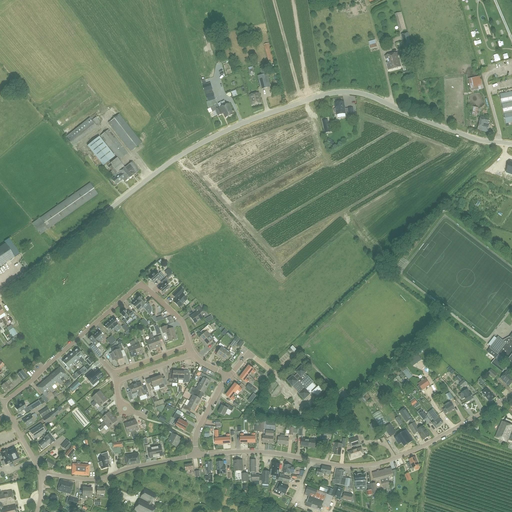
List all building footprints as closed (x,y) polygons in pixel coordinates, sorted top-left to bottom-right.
[(395,14),(399,31),(406,29),(401,12),(395,14)] [(410,43),(408,33),(401,34),(404,45),(410,43)] [(377,47),(375,40),(369,41),(371,49),(377,47)] [(275,62),(269,43),(264,45),(269,64),(275,62)] [(385,56),(388,70),(401,67),(397,53),(385,56)] [(257,76),(261,89),(271,87),(265,67),(260,69),(261,75),(257,76)] [(480,76),(468,79),(471,92),(483,89),(480,76)] [(203,85),(208,102),(209,101),(210,103),(213,102),(213,100),(216,99),(214,93),(213,93),(212,89),(213,89),(211,83),(203,85)] [(500,95),(506,124),(511,122),(511,91),(507,92),(507,93),(503,94),(503,93),(499,94),(500,95)] [(252,105),(261,103),(259,93),(250,95),(252,105)] [(336,109),(335,109),(334,110),(334,112),(335,113),(336,113),(337,115),(345,114),(343,102),(335,103),(336,109)] [(229,103),(215,109),(218,116),(223,114),(225,118),(233,114),(231,109),(229,103)] [(119,115),(108,123),(130,151),(141,143),(119,115)] [(489,118),(481,116),(478,130),(487,132),(489,124),(488,124),(489,118)] [(90,118),(65,137),(72,147),(97,127),(95,125),(100,122),(96,117),(91,120),(90,118)] [(326,120),(322,121),(325,133),(330,132),(329,124),(327,124),(326,120)] [(108,130),(100,136),(119,160),(127,154),(108,130)] [(87,146),(103,166),(115,156),(99,136),(87,146)] [(129,171),(125,167),(117,173),(117,172),(124,167),(117,158),(110,163),(111,166),(109,168),(106,164),(103,167),(111,177),(113,175),(115,177),(112,180),(115,184),(121,180),(120,180),(122,179),(124,182),(132,176),(132,175),(134,174),(132,171),(131,171),(130,171),(130,170),(129,171)] [(131,171),(132,171),(134,170),(136,172),(139,170),(132,162),(125,167),(129,171),(130,170),(130,171),(131,171)] [(32,224),(40,235),(66,216),(97,194),(90,183),(32,224)] [(0,267),(15,257),(6,244),(0,248),(0,267)] [(153,283),(158,279),(160,281),(164,277),(160,273),(158,275),(156,272),(148,278),(153,283)] [(158,289),(162,294),(170,288),(167,285),(170,283),(166,278),(161,282),(163,285),(158,289)] [(180,306),(181,307),(183,305),(182,304),(187,299),(181,294),(184,292),(179,288),(172,295),(176,299),(173,302),(179,307),(180,306)] [(141,296),(136,300),(142,307),(150,315),(148,313),(150,312),(151,310),(150,308),(149,306),(150,305),(149,304),(148,304),(141,296)] [(142,307),(136,300),(132,304),(138,311),(142,307)] [(195,325),(194,324),(202,318),(199,314),(203,311),(199,306),(194,310),(196,313),(190,317),(195,325)] [(120,314),(127,321),(132,317),(134,319),(136,317),(132,313),(129,315),(125,310),(120,314)] [(113,318),(108,322),(114,329),(119,325),(113,318)] [(114,329),(108,322),(103,326),(110,333),(114,329)] [(17,334),(11,325),(7,328),(12,337),(17,334)] [(202,342),(210,336),(208,333),(212,330),(208,325),(200,332),(203,335),(199,338),(202,342)] [(166,333),(169,341),(172,339),(172,340),(177,339),(173,328),(168,330),(167,326),(161,328),(163,334),(166,333)] [(93,335),(99,342),(104,338),(98,331),(93,335)] [(152,333),(150,334),(155,349),(161,347),(158,337),(154,338),(152,333)] [(150,339),(146,341),(150,351),(155,349),(150,334),(148,335),(150,339)] [(511,334),(510,337),(511,338),(511,337),(511,338),(507,344),(498,337),(487,352),(496,358),(498,355),(504,359),(505,357),(511,362),(511,334)] [(99,342),(93,335),(88,339),(95,346),(99,342)] [(212,338),(210,336),(202,342),(206,347),(213,340),(215,343),(217,341),(214,337),(212,338)] [(133,340),(131,341),(133,346),(137,356),(142,353),(139,344),(135,345),(133,340)] [(133,346),(131,341),(130,341),(131,346),(127,348),(131,358),(137,356),(133,346)] [(220,358),(226,350),(223,348),(224,346),(220,343),(218,345),(221,347),(215,355),(220,358)] [(115,361),(123,359),(120,351),(123,350),(121,344),(118,346),(119,349),(112,352),(112,353),(109,354),(111,359),(114,357),(115,361)] [(72,353),(78,360),(83,355),(77,349),(72,353)] [(228,352),(226,350),(220,358),(225,361),(230,354),(233,356),(234,354),(230,350),(228,352)] [(72,353),(67,357),(73,364),(78,360),(72,353)] [(73,364),(67,357),(62,362),(68,368),(73,364)] [(491,363),(502,372),(506,367),(495,358),(491,363)] [(249,366),(244,372),(249,375),(251,372),(254,374),(256,371),(253,369),(254,369),(249,366)] [(287,381),(293,387),(294,385),(300,392),(298,394),(304,400),(310,394),(312,392),(318,397),(324,391),(319,386),(317,387),(313,383),(314,382),(308,376),(307,377),(305,374),(307,372),(301,366),(295,372),(297,374),(294,377),(293,376),(287,381)] [(60,367),(54,372),(60,379),(64,376),(66,379),(68,377),(60,367)] [(177,384),(178,370),(174,369),(174,370),(172,370),(172,375),(169,375),(168,382),(169,383),(177,384)] [(403,371),(409,379),(411,377),(405,369),(403,371)] [(497,375),(491,369),(487,373),(494,379),(497,375)] [(21,370),(17,374),(23,381),(27,377),(21,370)] [(91,379),(93,381),(97,379),(98,381),(103,376),(97,370),(93,374),(91,372),(85,377),(89,381),(91,379)] [(178,370),(177,384),(178,384),(178,380),(183,381),(183,383),(188,383),(189,381),(190,376),(187,376),(183,375),(183,371),(178,370)] [(500,379),(509,386),(511,382),(511,375),(507,371),(500,379)] [(54,372),(48,377),(54,384),(58,381),(60,384),(62,382),(60,379),(54,372)] [(249,375),(244,372),(240,378),(244,381),(247,383),(249,381),(246,379),(249,375)] [(199,383),(207,388),(210,382),(205,379),(207,376),(201,373),(199,376),(202,378),(199,383)] [(160,375),(155,377),(158,386),(160,389),(165,387),(164,386),(167,385),(165,378),(161,379),(160,375)] [(54,384),(48,377),(42,382),(49,389),(48,389),(51,392),(53,390),(51,388),(54,384)] [(158,386),(155,377),(149,378),(151,383),(148,384),(150,391),(154,390),(153,388),(158,386)] [(420,391),(430,385),(426,378),(423,379),(423,378),(421,380),(421,381),(418,384),(419,385),(417,386),(420,391)] [(462,388),(467,383),(464,379),(463,380),(462,380),(461,381),(461,382),(459,384),(462,388)] [(1,386),(6,392),(10,388),(12,385),(8,380),(5,383),(1,386)] [(278,384),(273,381),(266,391),(270,394),(278,384)] [(37,387),(43,395),(45,397),(47,395),(45,392),(48,389),(49,389),(42,382),(37,387)] [(73,391),(78,386),(75,383),(70,388),(69,389),(72,392),(73,391)] [(136,383),(134,384),(137,393),(139,397),(145,395),(143,391),(142,386),(141,383),(140,383),(137,384),(136,383)] [(207,388),(199,383),(196,389),(193,387),(193,388),(191,387),(190,390),(191,390),(191,391),(198,394),(199,391),(204,393),(207,388)] [(246,387),(253,392),(256,388),(249,383),(246,387)] [(130,393),(128,394),(130,401),(133,400),(131,396),(137,393),(134,384),(131,385),(132,386),(128,387),(130,393)] [(230,390),(235,393),(237,391),(238,392),(239,391),(240,392),(242,389),(240,387),(235,384),(230,390)] [(484,391),(482,393),(490,402),(495,397),(487,388),(484,391)] [(235,393),(230,390),(226,395),(230,399),(233,401),(235,398),(232,396),(235,393)] [(467,390),(462,393),(464,397),(467,402),(473,398),(470,393),(470,394),(467,390)] [(92,405),(103,396),(99,391),(91,398),(94,401),(91,404),(92,405)] [(198,394),(191,391),(189,394),(192,396),(189,401),(197,405),(200,400),(196,397),(198,394)] [(103,396),(92,405),(93,407),(96,404),(100,408),(108,401),(103,396)] [(197,405),(189,401),(186,407),(184,405),(182,409),(181,411),(185,413),(185,414),(189,416),(191,413),(188,412),(190,409),(194,411),(197,405)] [(450,402),(444,405),(446,408),(443,409),(446,414),(448,412),(448,413),(454,409),(450,402)] [(15,408),(18,413),(24,410),(26,412),(31,409),(29,406),(27,408),(23,403),(15,408)] [(222,406),(218,413),(224,416),(228,409),(232,411),(234,408),(227,404),(225,408),(222,406)] [(60,406),(42,419),(46,424),(53,419),(52,418),(59,413),(59,412),(62,409),(60,406)] [(47,407),(38,413),(42,418),(51,412),(47,407)] [(412,419),(404,408),(399,412),(406,423),(409,421),(411,424),(414,422),(411,419),(412,419)] [(159,419),(162,415),(156,409),(153,414),(159,419)] [(173,418),(178,421),(175,426),(184,430),(187,424),(179,419),(180,416),(182,413),(177,410),(175,413),(173,418)] [(427,417),(422,411),(419,414),(424,420),(427,417)] [(443,423),(439,417),(434,411),(429,415),(434,421),(431,423),(436,429),(443,423)] [(101,426),(113,416),(109,412),(101,419),(103,422),(100,425),(101,426)] [(34,422),(36,420),(33,415),(31,416),(30,416),(23,420),(26,426),(28,426),(34,422)] [(117,421),(113,416),(101,426),(103,428),(106,425),(109,428),(117,421)] [(135,420),(129,422),(134,436),(135,439),(138,438),(137,435),(136,435),(135,431),(138,430),(135,420)] [(53,431),(61,427),(58,422),(50,426),(53,431)] [(134,436),(129,422),(124,424),(127,434),(131,432),(132,436),(134,436)] [(430,436),(424,425),(418,429),(414,422),(411,424),(408,426),(414,435),(418,432),(423,440),(430,436)] [(511,430),(511,426),(502,422),(495,437),(507,442),(508,440),(511,441),(511,433),(511,435),(510,435),(511,430)] [(290,424),(289,435),(293,435),(294,433),(298,433),(298,428),(298,425),(290,424)] [(390,424),(384,428),(390,437),(396,433),(390,424)] [(40,425),(30,431),(34,439),(45,432),(40,425)] [(167,443),(176,448),(181,439),(174,435),(176,432),(170,429),(168,432),(172,433),(167,443)] [(404,447),(413,440),(406,430),(394,437),(399,445),(402,443),(404,447)] [(222,438),(223,438),(222,435),(218,436),(218,431),(214,431),(215,439),(215,445),(223,444),(222,438)] [(262,442),(273,443),(274,437),(273,437),(274,431),(266,431),(266,434),(267,434),(267,436),(263,436),(262,442)] [(39,444),(43,449),(46,447),(49,444),(50,445),(55,441),(49,434),(44,438),(45,438),(42,441),(39,444)] [(278,437),(278,444),(288,445),(289,438),(285,438),(285,435),(280,435),(280,437),(278,437)] [(361,445),(357,435),(355,436),(356,437),(349,440),(351,447),(354,446),(354,447),(361,445)] [(340,455),(341,448),(345,448),(346,439),(343,438),(342,444),(335,443),(334,454),(340,455)] [(301,446),(315,448),(316,440),(302,439),(301,446)] [(66,451),(71,444),(66,440),(61,446),(66,451)] [(154,447),(156,457),(162,456),(161,450),(164,449),(162,441),(160,442),(160,446),(154,447)] [(108,444),(113,453),(115,454),(120,454),(120,453),(121,453),(121,450),(120,450),(120,449),(117,450),(116,448),(123,447),(123,445),(124,445),(123,442),(122,442),(108,444)] [(156,457),(154,447),(150,448),(149,445),(144,446),(146,452),(148,452),(149,459),(156,457)] [(14,447),(0,453),(4,460),(1,461),(3,465),(6,464),(19,458),(14,447)] [(69,456),(74,449),(71,447),(69,450),(66,454),(69,456)] [(361,447),(348,452),(351,459),(364,455),(361,447)] [(109,459),(106,452),(100,454),(101,458),(98,460),(99,463),(98,463),(99,467),(100,467),(101,469),(107,467),(105,461),(109,459)] [(138,454),(125,456),(126,466),(140,463),(138,454)] [(416,457),(409,460),(410,462),(407,464),(409,469),(419,465),(416,457)] [(44,463),(52,467),(54,463),(47,459),(44,463)] [(250,460),(250,472),(252,472),(252,475),(252,481),(259,481),(260,474),(256,474),(256,460),(250,460)] [(234,461),(234,471),(243,471),(242,461),(234,461)] [(216,462),(217,475),(226,474),(225,466),(223,466),(223,462),(216,462)] [(279,480),(280,477),(278,476),(280,464),(274,463),(273,464),(272,466),(271,467),(271,471),(270,475),(275,476),(274,479),(278,480),(279,480)] [(79,476),(79,475),(89,476),(89,467),(80,467),(80,465),(72,464),(71,474),(78,475),(78,476),(79,476)] [(192,464),(185,465),(186,471),(190,470),(190,473),(193,473),(193,470),(192,464)] [(285,465),(283,472),(290,474),(290,473),(294,474),(296,467),(285,465)] [(323,476),(323,473),(330,475),(332,468),(323,466),(322,470),(318,469),(317,475),(323,476)] [(382,471),(384,479),(389,477),(393,475),(391,468),(382,471)] [(343,485),(344,485),(346,478),(344,478),(342,478),(342,477),(342,476),(344,476),(345,476),(345,474),(345,473),(345,472),(343,471),(344,471),(340,470),(337,470),(336,474),(335,479),(336,479),(335,484),(341,485),(343,485)] [(384,479),(382,471),(372,473),(374,480),(379,479),(379,480),(380,480),(382,486),(383,489),(386,488),(385,485),(385,482),(384,479)] [(366,481),(365,474),(355,474),(355,481),(356,487),(366,486),(366,481)] [(283,475),(282,481),(282,483),(285,484),(286,482),(289,483),(290,478),(284,476),(284,475),(283,475)] [(73,483),(61,480),(57,491),(70,494),(73,483)] [(289,487),(281,483),(280,486),(278,485),(279,481),(274,480),(273,484),(277,485),(275,489),(286,494),(289,487)] [(325,492),(342,499),(342,498),(340,497),(343,490),(344,490),(344,487),(343,487),(342,489),(335,486),(333,489),(327,487),(326,489),(325,486),(323,486),(322,487),(322,491),(325,491),(325,492)] [(305,506),(320,511),(322,505),(328,508),(332,496),(308,487),(306,492),(305,495),(309,496),(305,506)] [(82,499),(86,499),(85,495),(92,495),(92,489),(83,488),(82,499)] [(156,497),(154,496),(155,494),(145,489),(140,498),(149,502),(148,503),(140,499),(134,511),(136,511),(153,511),(156,507),(151,505),(152,501),(153,502),(156,497)] [(0,491),(0,508),(1,511),(16,511),(15,504),(3,507),(2,506),(14,503),(12,490),(1,492),(1,491),(0,491)] [(344,493),(343,499),(352,501),(353,495),(344,493)] [(78,500),(70,497),(68,505),(76,507),(78,500)]
